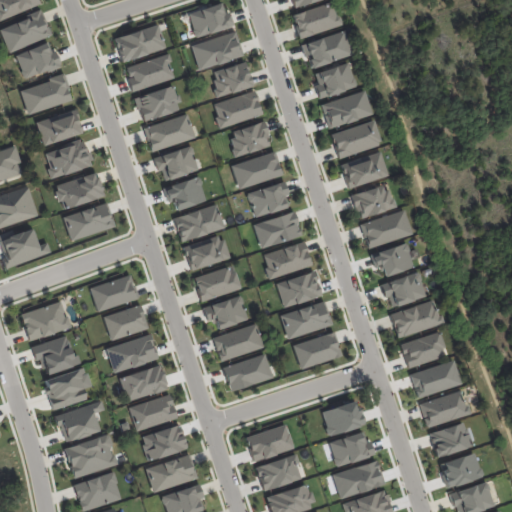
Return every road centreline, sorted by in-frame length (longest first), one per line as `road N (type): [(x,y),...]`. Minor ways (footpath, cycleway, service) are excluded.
road 1 (residential): [(73,25),(146,0),(377,367),(423,511)]
road 2 (residential): [(64,0),(233,511)]
road 3 (residential): [(377,367),(205,426)]
road 4 (residential): [(0,348),(43,511)]
road 5 (residential): [(0,292),(144,240)]
